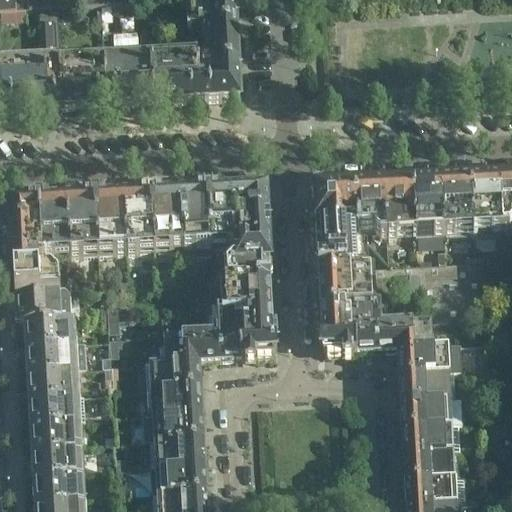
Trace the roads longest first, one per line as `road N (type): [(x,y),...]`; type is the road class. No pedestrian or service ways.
road 1 (unclassified): [(0,173),(286,158)]
road 2 (unclassified): [(286,158),(511,146)]
road 3 (residential): [(286,158),(299,379)]
road 4 (residential): [(374,511),(368,405),(356,388),(299,379)]
road 5 (residential): [(299,379),(239,396),(238,511)]
road 6 (residential): [(286,158),(280,0)]
